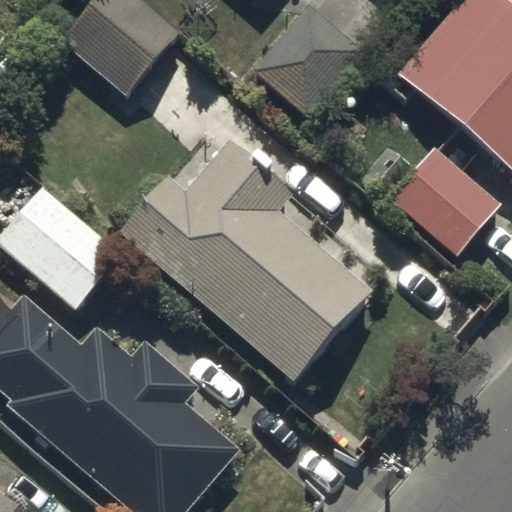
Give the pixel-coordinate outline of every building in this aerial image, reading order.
[(176,34),(136,0),(93,0),(58,40),(123,96),(176,34)] [(511,0),(501,0),(500,2),(497,0),(458,0),(392,77),(511,179),(511,0)] [(363,53),(307,7),(253,72),(309,118),(363,53)] [(162,177),(115,233),(293,382),(368,292),(272,212),(288,193),(226,141),(182,193),(162,177)] [(497,206),(429,146),(384,196),(452,257),(497,206)] [(120,253),(40,188),(0,236),(0,249),(74,310),(120,253)] [(78,346),(22,295),(11,308),(0,298),(0,391),(11,401),(5,408),(127,511),(181,511),(235,452),(182,405),(196,390),(143,342),(129,358),(95,328),(78,346)] [(24,511),(0,492),(0,511),(24,511)]
